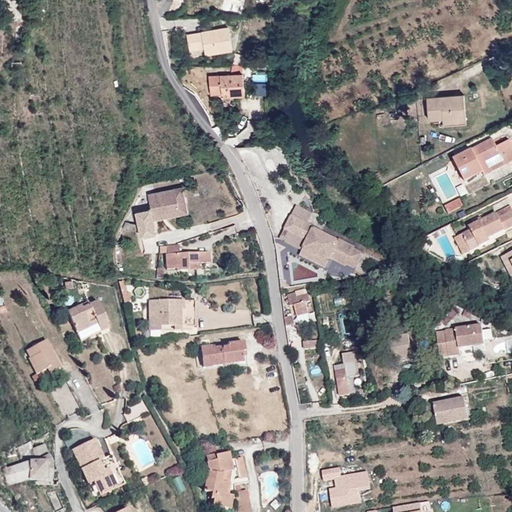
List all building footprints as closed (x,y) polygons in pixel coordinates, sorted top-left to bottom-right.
[(189,54),(196,53),(195,45),(204,44),(205,52),(206,57),(232,52),(229,31),(187,39),(189,54)] [(195,45),(196,53),(205,52),(204,44),(195,45)] [(233,66),(233,76),(245,75),(244,65),(233,66)] [(212,96),(226,95),(231,94),(231,100),(245,98),(244,75),(210,78),(212,96)] [(453,125),(452,95),(415,97),(416,122),(428,121),(427,126),(453,125)] [(507,158),(498,140),(485,146),(481,139),(442,161),(453,182),(471,173),(473,176),(507,158)] [(184,186),(179,187),(184,208),(165,212),(166,217),(189,212),(184,186)] [(179,187),(149,193),(152,208),(136,211),(141,231),(157,228),(155,219),(166,217),(165,212),(184,208),(179,187)] [(463,202),(447,207),(450,213),(465,208),(463,202)] [(464,239),(455,243),(459,252),(478,243),(477,240),(508,224),(501,210),(488,216),(486,213),(458,226),(459,231),(464,239)] [(322,232),(292,216),(285,228),(307,240),(300,253),(325,267),(330,259),(344,267),(346,266),(355,271),(362,257),(354,252),(354,250),(339,242),(338,244),(321,234),(322,232)] [(157,228),(141,231),(142,236),(158,233),(157,228)] [(451,235),(455,243),(464,239),(459,231),(451,235)] [(168,245),(168,253),(180,252),(180,244),(168,245)] [(511,248),(491,258),(493,262),(511,254),(511,248)] [(168,253),(166,253),(166,269),(177,268),(177,270),(189,270),(189,263),(202,262),(211,262),(211,251),(180,252),(168,253)] [(511,254),(493,262),(501,280),(511,274),(511,254)] [(281,288),(290,287),(280,280),(281,288)] [(297,297),(296,294),(287,296),(291,306),(294,305),(297,317),(309,314),(306,302),(310,301),(308,294),(297,297)] [(99,322),(101,330),(113,326),(102,300),(92,303),(90,300),(67,308),(76,330),(99,322)] [(194,301),(150,301),(150,331),(164,331),(164,327),(184,327),(184,324),(194,324),(194,301)] [(293,316),(285,318),(286,326),(294,325),(293,316)] [(79,337),(101,330),(99,322),(76,330),(79,337)] [(482,347),(480,328),(443,332),(444,357),(457,356),(457,349),(482,347)] [(412,359),(406,331),(388,335),(393,363),(412,359)] [(27,335),(19,340),(39,374),(57,364),(42,338),(32,343),(27,335)] [(247,353),(246,342),(229,345),(229,348),(212,351),(212,349),(202,350),(206,370),(245,363),(244,353),(247,353)] [(353,377),(359,376),(355,353),(343,355),(344,364),(335,366),(340,396),(355,394),(353,377)] [(468,420),(464,398),(435,404),(439,426),(468,420)] [(44,443),(32,449),(36,460),(18,467),(3,475),(10,491),(30,482),(51,484),(49,458),(44,443)] [(114,495),(105,476),(100,465),(105,462),(96,443),(72,453),(88,488),(94,486),(100,500),(114,495)] [(207,507),(224,509),(226,496),(222,496),(224,484),(218,483),(218,477),(230,475),(228,463),(226,455),(214,457),(214,463),(206,465),(208,476),(211,475),(211,482),(204,481),(202,493),(209,494),(207,507)] [(240,460),(232,462),(235,483),(243,481),(240,460)] [(373,493),(370,473),(343,477),(342,469),(323,471),(325,486),(330,486),(334,510),(363,506),(362,495),(373,493)] [(112,473),(105,476),(114,495),(120,492),(112,473)] [(230,497),(228,510),(227,511),(242,511),(245,493),(230,491),(230,497)]
